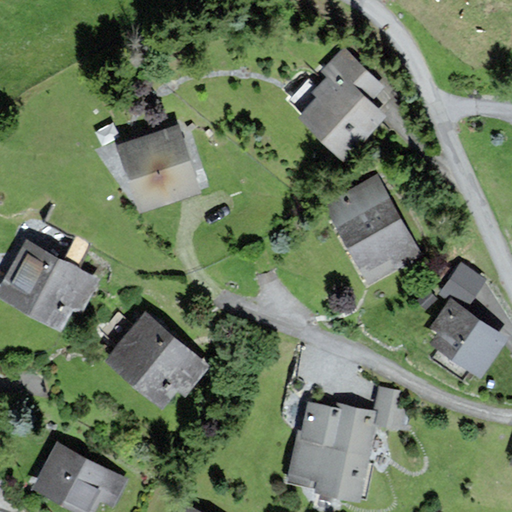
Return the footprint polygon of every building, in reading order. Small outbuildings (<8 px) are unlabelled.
[(381,88),(342,52),(325,70),(331,75),(317,90),(323,96),(304,116),(345,155),(383,115),(369,102),(381,88)] [(197,190),(177,127),(120,145),(141,208),(197,190)] [(417,252),(376,179),(330,206),(371,278),(417,252)] [(80,308),(96,279),(29,241),(0,292),(60,325),(72,303),(80,308)] [(483,280),(462,266),(443,294),(452,300),(435,326),(443,331),(436,342),(480,372),(504,338),(462,310),(483,280)] [(207,365),(147,314),(108,358),(162,404),(178,385),(184,391),(207,365)] [(407,394),(399,392),(383,389),(378,413),(341,405),(340,409),(308,403),(292,480),(319,485),(319,488),(359,496),(375,421),(400,426),(407,394)] [(112,503),(125,479),(59,445),(37,488),(84,511),(91,511),(99,496),(112,503)]
